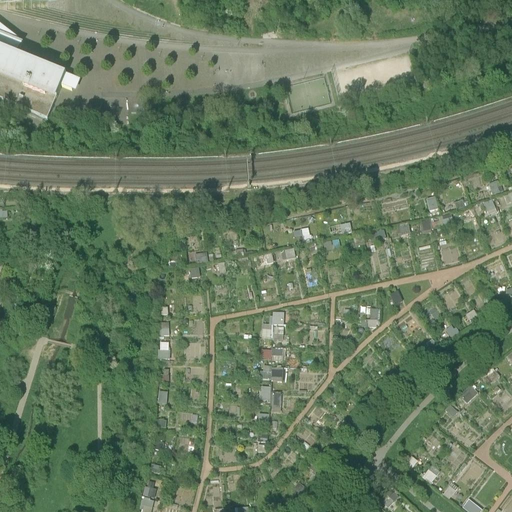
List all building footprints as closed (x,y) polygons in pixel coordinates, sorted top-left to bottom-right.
[(0,98),(49,121),(64,87),(78,93),(83,82),(18,53),(26,44),(0,24),(0,98)] [(495,183),(490,185),(493,194),(498,192),(495,183)] [(436,197),(427,199),(430,212),(439,210),(436,197)] [(421,222),(424,234),(433,232),(431,220),(421,222)] [(351,224),(341,226),(343,235),(353,233),(351,224)] [(403,235),(410,234),(409,224),(401,225),(403,235)] [(267,254),(268,264),(297,259),(296,250),(267,254)] [(396,306),(404,302),(399,291),(391,295),(396,306)] [(365,309),(365,328),(379,328),(380,309),(365,309)] [(288,313),(274,313),(273,327),(287,328),(288,313)] [(264,324),(263,340),(273,340),(273,325),(264,324)] [(161,340),(171,340),(171,327),(162,327),(161,340)] [(276,342),(285,342),(285,328),(276,328),(276,342)] [(161,346),(162,363),(172,363),(172,346),(161,346)] [(284,361),(284,350),(263,349),(263,361),(284,361)] [(263,366),(263,382),(288,381),(288,368),(272,368),(272,366),(263,366)] [(260,387),(261,396),(254,396),(254,403),(271,402),(271,387),(260,387)] [(289,396),(289,391),(273,391),(273,413),(283,413),(283,395),(289,396)] [(161,393),(160,407),(169,407),(170,396),(177,397),(177,393),(161,393)] [(432,484),(441,473),(433,466),(424,477),(432,484)] [(451,486),(445,495),(450,499),(457,490),(451,486)] [(471,500),(464,508),(468,511),(482,511),(484,511),(471,500)]
